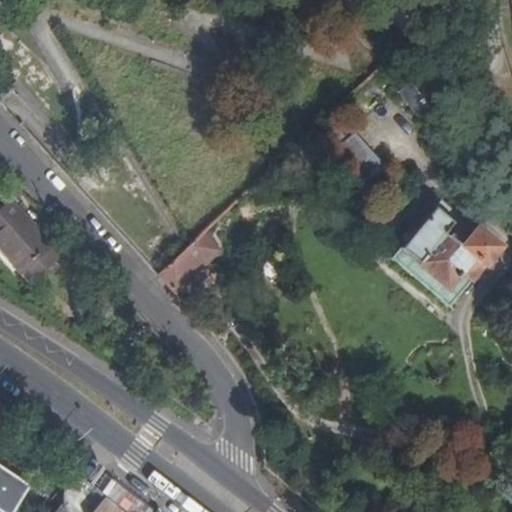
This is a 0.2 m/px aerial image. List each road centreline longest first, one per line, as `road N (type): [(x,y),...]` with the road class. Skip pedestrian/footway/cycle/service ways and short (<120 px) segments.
road 1 (residential): [(0,137),(218,373),(236,417),(225,475)]
road 2 (primary): [(225,475),(0,319)]
road 3 (primary): [(0,366),(200,511)]
